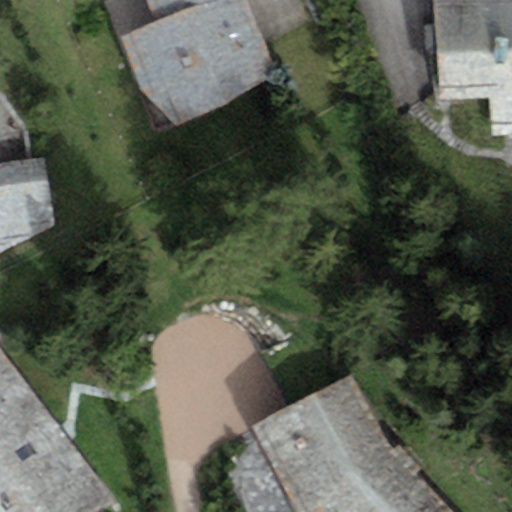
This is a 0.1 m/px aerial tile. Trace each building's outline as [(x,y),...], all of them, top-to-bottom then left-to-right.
[(151,0),(160,22),(122,39),(143,88),(175,124),(285,77),(252,0),(151,0)] [(511,0),(432,0),(438,102),(489,99),(492,137),(511,135),(511,0)] [(0,252),(1,252),(53,224),(45,155),(0,161),(0,252)] [(0,511),(86,511),(107,497),(0,354),(0,511)] [(294,511),(451,511),(390,446),(351,376),(252,425),(294,511)]
